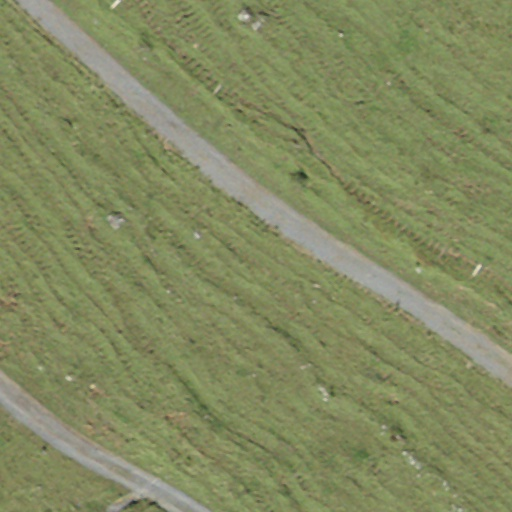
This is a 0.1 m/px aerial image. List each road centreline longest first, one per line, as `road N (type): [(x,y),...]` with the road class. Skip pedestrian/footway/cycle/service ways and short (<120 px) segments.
road 1 (track): [(511,373),(276,217),(32,0)]
road 2 (track): [(0,389),(191,511)]
